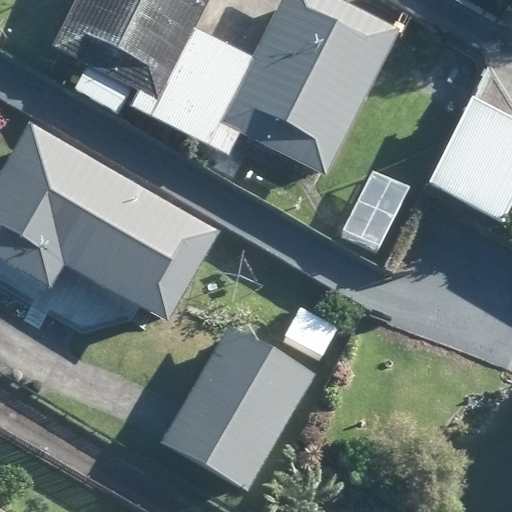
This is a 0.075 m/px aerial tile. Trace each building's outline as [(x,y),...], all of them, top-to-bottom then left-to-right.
[(171,136),(216,48),(186,32),(193,19),(202,0),(69,0),(44,50),(81,69),(69,94),(113,115),(124,93),(130,95),(123,111),(171,136)] [(216,48),(171,136),(205,152),(198,167),(228,183),(238,162),(223,153),(231,137),(248,146),(302,173),(317,181),(388,43),(393,35),(323,0),(277,0),(244,63),(216,48)] [(430,189),(504,226),(511,210),(511,123),(474,104),(472,110),(430,189)] [(207,241),(209,237),(20,127),(0,160),(0,270),(40,293),(54,270),(71,279),(84,286),(98,294),(157,329),(207,241)] [(416,197),(375,177),(344,239),(385,260),(416,197)] [(276,339),(315,362),(333,331),(294,308),(276,339)] [(239,498),(307,379),(221,329),(179,402),(160,436),(152,449),(239,498)]
